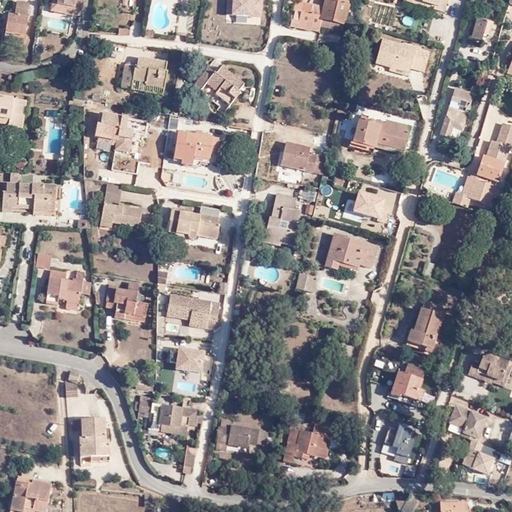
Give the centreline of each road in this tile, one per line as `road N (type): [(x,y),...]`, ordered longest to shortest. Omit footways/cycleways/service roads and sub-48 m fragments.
road 1 (residential): [(108,38),(238,54),(269,68),(198,497)]
road 2 (residential): [(436,101),(360,380),(369,488)]
road 3 (unclassified): [(0,346),(85,363),(103,375),(144,481),(198,497)]
road 4 (unclassified): [(198,497),(273,505),(369,488)]
road 5 (unclassified): [(369,488),(414,485),(511,498)]
